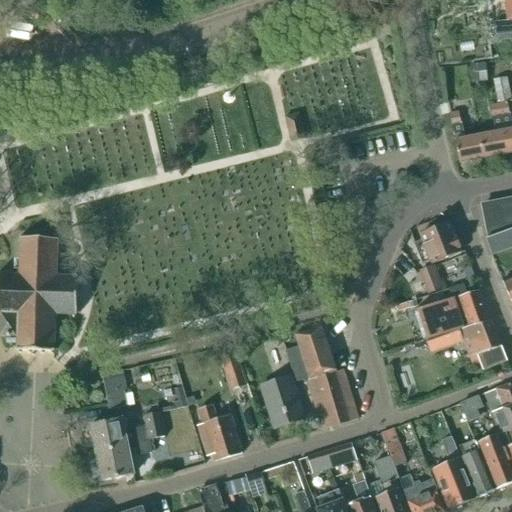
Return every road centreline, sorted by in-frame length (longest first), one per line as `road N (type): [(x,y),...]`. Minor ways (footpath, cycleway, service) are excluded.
road 1 (residential): [(380,418),(207,476),(71,508)]
road 2 (tertiary): [(0,75),(133,54),(309,0)]
road 3 (residential): [(450,193),(422,199),(401,217),(360,310),(384,401),(380,418)]
road 4 (residential): [(450,193),(405,0)]
road 5 (residential): [(511,341),(450,193)]
road 6 (residential): [(380,418),(404,419),(511,379)]
